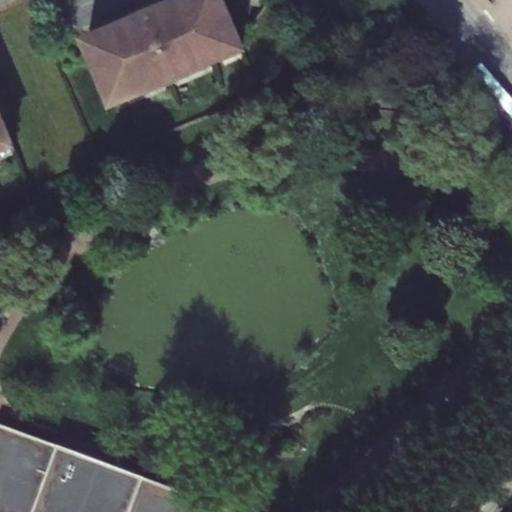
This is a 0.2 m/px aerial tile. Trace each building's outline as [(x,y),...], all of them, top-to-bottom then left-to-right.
[(137,16),(93,35),(120,97),(151,84),(173,74),(176,81),(218,63),(215,56),(226,52),(242,45),(248,42),(229,0),(161,0),(135,12),(137,16)] [(242,45),(226,52),(229,57),(244,50),(242,45)] [(173,74),(151,84),(153,90),(176,81),(173,74)] [(0,98),(0,151),(19,144),(0,98)] [(0,158),(22,149),(19,144),(0,151),(0,158)] [(0,478),(18,486),(10,508),(19,511),(217,511),(218,509),(14,431),(0,466),(0,478)] [(18,486),(0,478),(0,504),(10,508),(18,486)]
